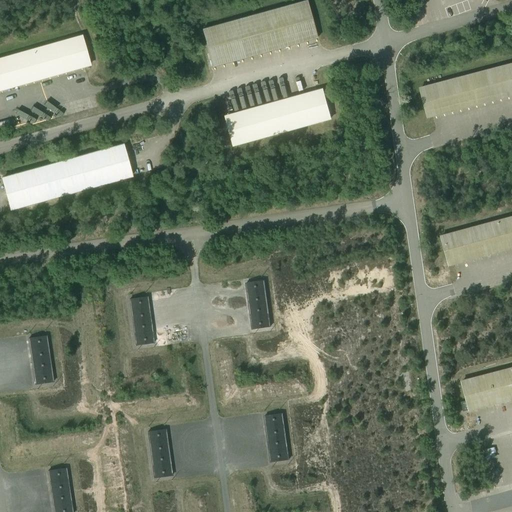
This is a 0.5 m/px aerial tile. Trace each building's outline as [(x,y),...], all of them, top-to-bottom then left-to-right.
[(201,31),(212,68),(317,39),(306,2),(201,31)] [(0,60),(0,90),(89,66),(81,37),(0,60)] [(427,118),(511,95),(511,65),(420,90),(427,118)] [(322,91),(315,93),(225,118),(233,146),(330,120),(322,91)] [(131,177),(130,176),(122,146),(1,180),(10,210),(131,177)] [(448,266),(511,249),(511,218),(441,238),(448,266)] [(246,284),(251,321),(252,330),(269,328),(263,281),(246,284)] [(153,344),(151,332),(146,297),(129,300),(135,346),(153,344)] [(28,339),(33,376),(35,385),(52,383),(45,336),(28,339)] [(511,400),(511,369),(461,383),(469,411),(511,400)] [(460,403),(461,407),(462,410),(462,413),(468,411),(466,401),(460,403)] [(264,417),(269,454),(270,463),(288,461),(282,414),(264,417)] [(171,477),(170,465),(165,430),(147,432),(153,479),(171,477)] [(47,471),(53,508),(53,511),(71,511),(65,469),(47,471)]
